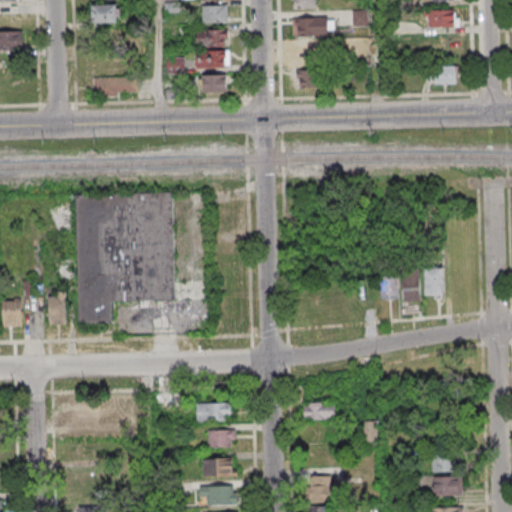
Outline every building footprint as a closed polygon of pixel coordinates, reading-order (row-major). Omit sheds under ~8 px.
[(318,8),(317,0),(293,0),(294,8),(318,8)] [(92,24),(119,24),(119,4),(92,4),(92,24)] [(202,5),(202,22),(228,22),(228,5),(202,5)] [(459,9),(428,9),(428,27),(459,27),(459,9)] [(353,25),(367,25),(367,10),(353,10),(353,25)] [(334,35),(334,17),(294,17),(294,35),(334,35)] [(22,31),(0,30),(0,50),(22,51),(22,31)] [(197,30),(197,46),(227,46),(227,30),(197,30)] [(295,62),(324,62),(324,44),(295,44),(295,62)] [(229,50),(196,50),(196,67),(229,67),(229,50)] [(184,58),(168,58),(168,72),(184,72),(184,58)] [(434,84),(457,84),(457,66),(434,66),(434,84)] [(296,87),(323,87),(323,69),(296,69),(296,87)] [(227,74),(201,74),(201,91),(227,91),(227,74)] [(94,77),(94,96),(139,96),(138,77),(94,77)] [(174,300),(173,193),(77,194),(78,323),(112,323),(111,300),(174,300)] [(425,267),(425,298),(443,298),(443,267),(425,267)] [(403,302),(420,302),(420,270),(403,270),(403,302)] [(398,299),(398,276),(381,276),(381,299),(398,299)] [(66,325),(66,292),(49,292),(49,325),(66,325)] [(3,300),(3,326),(22,326),(22,300),(3,300)] [(181,407),(181,395),(159,395),(159,407),(181,407)] [(231,420),(230,403),(196,403),(196,421),(231,420)] [(335,421),(335,404),(304,404),(304,421),(335,421)] [(74,405),(74,427),(95,427),(95,405),(74,405)] [(235,430),(208,430),(208,446),(235,446),(235,430)] [(431,454),(431,472),(461,472),(461,454),(431,454)] [(204,475),(236,475),(236,458),(204,458),(204,475)] [(85,473),(84,511),(105,511),(106,473),(85,473)] [(334,477),(308,477),(308,502),(334,502),(334,477)] [(432,496),(459,496),(459,478),(432,478),(432,496)] [(236,504),(236,486),(201,486),(201,504),(236,504)]
